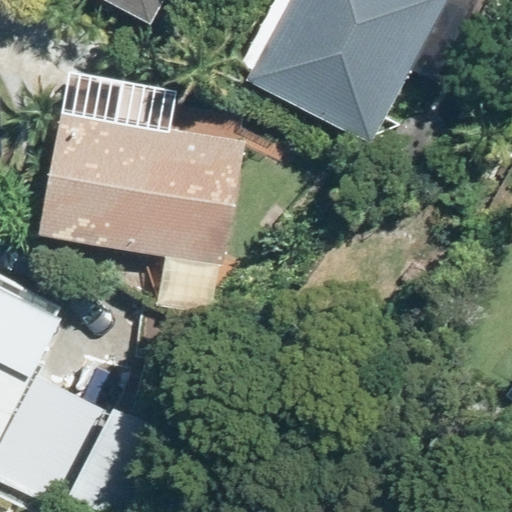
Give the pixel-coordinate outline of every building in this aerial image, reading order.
[(141,0),(160,10),(165,0),(141,0)] [(279,0),(251,50),(263,58),(258,65),(374,131),(446,0),(279,0)] [(59,121),(44,248),(226,269),(240,142),(229,140),(232,124),(69,104),(66,121),(59,121)] [(66,511),(77,494),(109,511),(151,511),(192,444),(128,407),(118,423),(38,376),(74,316),(0,274),(0,474),(64,511),(66,511)] [(0,511),(50,511),(0,483),(0,511)]
